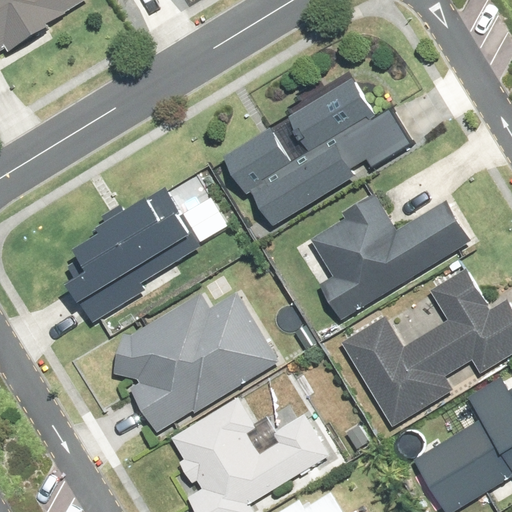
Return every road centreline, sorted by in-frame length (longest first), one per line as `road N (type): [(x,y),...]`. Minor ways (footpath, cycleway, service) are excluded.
road 1 (residential): [(292,0),(0,173)]
road 2 (residential): [(0,333),(105,511)]
road 3 (residential): [(511,138),(423,0)]
